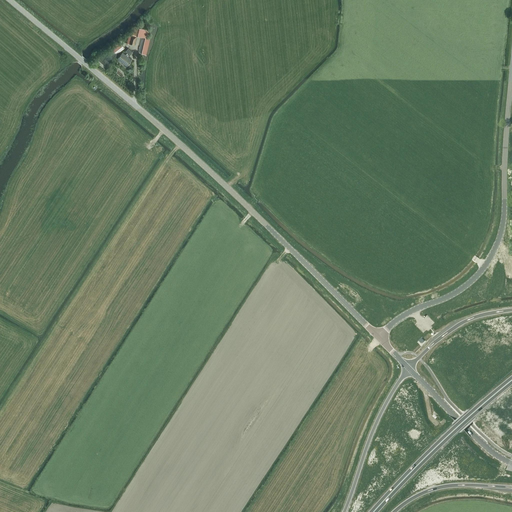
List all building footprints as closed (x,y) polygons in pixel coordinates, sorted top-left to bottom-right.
[(135,36),(147,38),(149,30),(134,27),(132,30),(130,34),(130,35),(135,36)] [(136,37),(129,36),(127,44),(134,46),(136,37)] [(150,39),(145,38),(141,54),(146,55),(150,39)] [(114,52),(122,46),(118,42),(111,48),(114,52)] [(117,59),(127,66),(132,60),(128,57),(132,52),(128,49),(126,51),(127,53),(125,55),(122,53),(117,59)]
